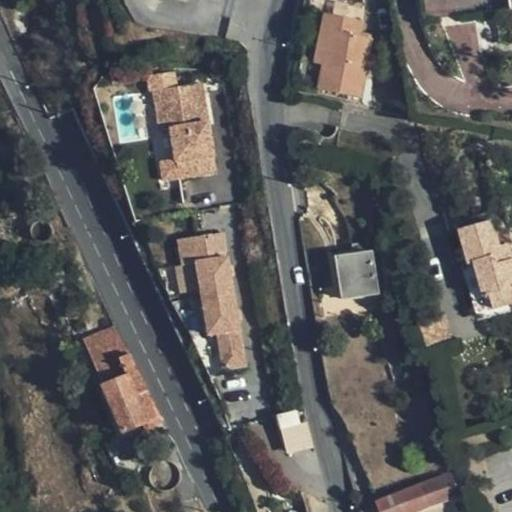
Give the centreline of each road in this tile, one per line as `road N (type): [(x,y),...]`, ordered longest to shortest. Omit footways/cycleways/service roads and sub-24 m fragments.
road 1 (tertiary): [(343,511),(269,146),(268,71),(282,0)]
road 2 (secondary): [(0,50),(217,511)]
road 3 (unknown): [(266,106),(408,137),(460,321)]
road 4 (unknown): [(273,39),(155,23),(133,0)]
road 5 (unknown): [(422,0),(445,62),(468,87),(511,91)]
